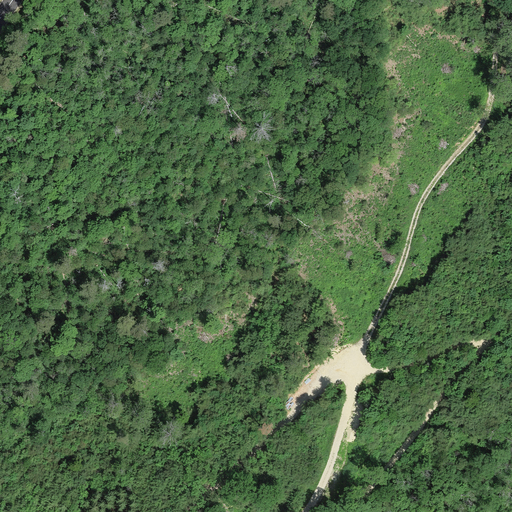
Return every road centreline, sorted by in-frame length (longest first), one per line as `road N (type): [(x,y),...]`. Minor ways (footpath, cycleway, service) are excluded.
road 1 (track): [(301,511),(323,472),(413,223),(491,102),(496,38),(511,16)]
road 2 (track): [(181,511),(303,405),(333,363),(353,375),(478,343)]
road 3 (track): [(346,511),(511,303)]
